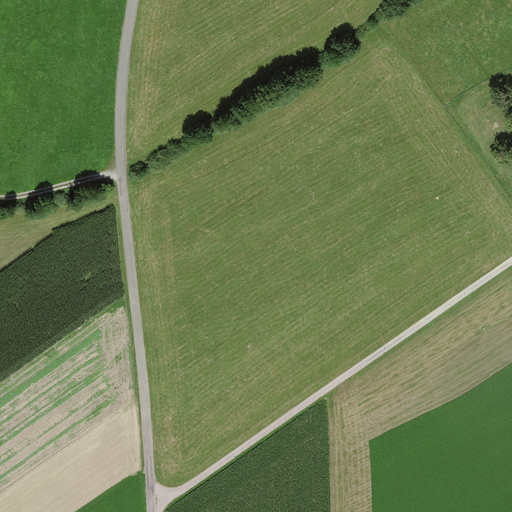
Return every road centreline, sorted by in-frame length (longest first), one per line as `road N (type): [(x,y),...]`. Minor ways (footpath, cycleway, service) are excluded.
road 1 (unclassified): [(153,511),(136,253),(123,177),(124,70),(135,0)]
road 2 (track): [(153,498),(171,497),(511,262)]
road 3 (track): [(0,199),(123,177)]
